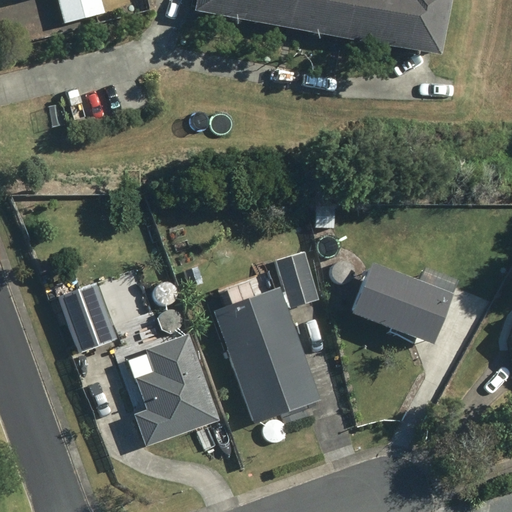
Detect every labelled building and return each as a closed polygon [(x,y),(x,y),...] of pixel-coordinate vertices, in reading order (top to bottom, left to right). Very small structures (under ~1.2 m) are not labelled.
[(20,0),(21,2),(29,0),(54,0),(62,26),(102,15),(97,0),(20,0)] [(193,0),(191,17),(255,28),(260,0),(193,0)] [(260,0),(255,28),(313,39),(320,0),(260,0)] [(320,0),(313,39),(373,50),(381,0),(320,0)] [(381,0),(373,50),(436,62),(447,0),(381,0)] [(120,222),(106,226),(109,236),(123,232),(120,222)] [(316,299),(302,253),(273,262),(287,308),(316,299)] [(368,262),(348,313),(429,344),(449,294),(368,262)] [(93,283),(56,297),(77,353),(114,339),(93,283)] [(277,287),(209,311),(250,424),(318,399),(277,287)] [(511,317),(509,320),(511,322),(511,329),(501,342),(511,352),(511,317)] [(150,371),(132,377),(144,410),(131,415),(142,447),(216,421),(185,334),(142,350),(150,371)]
